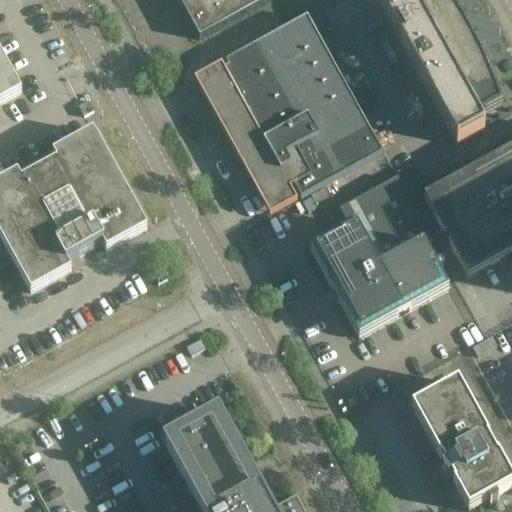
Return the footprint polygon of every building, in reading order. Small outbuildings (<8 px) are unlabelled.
[(176,0),(199,41),(274,0),(176,0)] [(476,50),(473,46),(470,40),(470,39),(467,34),(464,30),(462,25),(459,21),(456,17),(454,12),(451,8),(448,4),(445,0),(375,0),(457,147),(484,132),(479,122),(501,110),(499,105),(498,101),(496,96),(494,91),(492,87),(490,82),(488,77),(486,73),(484,68),(482,63),(480,59),(478,54),(476,50)] [(382,157),(315,34),(307,20),(229,63),(232,69),(228,71),(225,72),(222,67),(194,82),(246,177),(248,179),(270,219),(297,204),(290,192),(297,188),(304,200),(382,157)] [(0,106),(21,95),(0,55),(0,106)] [(147,231),(93,134),(52,156),(56,163),(21,182),(17,175),(0,184),(0,239),(30,295),(71,273),(67,266),(102,246),(106,253),(147,231)] [(511,254),(511,152),(424,201),(444,236),(448,233),(453,242),(448,245),(468,280),(511,254)] [(435,267),(425,248),(433,244),(398,181),(340,212),(350,230),(310,252),(331,291),(336,289),(342,300),(338,302),(359,341),(449,292),(438,273),(434,271),(435,267)] [(496,458),(488,442),(489,441),(458,385),(439,396),(436,390),(428,395),(430,400),(412,411),(442,467),(444,466),(445,469),(441,471),(447,482),(451,480),(452,482),(451,483),(467,511),(471,511),(487,503),(490,508),(498,504),(496,499),(511,489),(511,483),(497,457),(496,458)] [(302,511),(296,502),(295,502),(296,504),(281,511),(269,511),(218,418),(219,417),(218,415),(162,446),(163,448),(165,447),(200,511),(302,511)]
